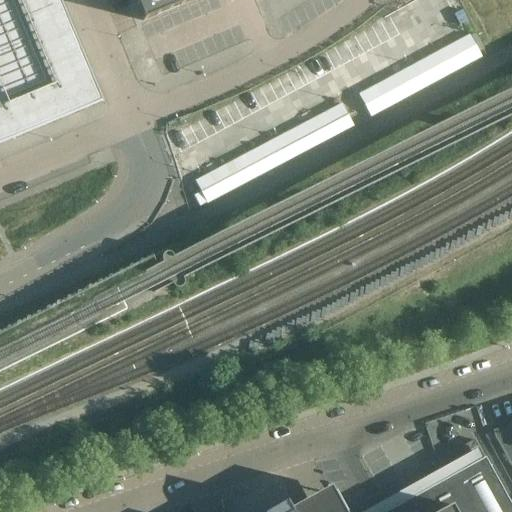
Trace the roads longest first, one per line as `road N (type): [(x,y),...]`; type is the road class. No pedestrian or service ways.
road 1 (unclassified): [(99,511),(511,376)]
road 2 (unclassified): [(134,122),(323,32),(372,0)]
road 3 (unclassified): [(134,122),(146,167),(140,203),(90,247)]
road 4 (unclassified): [(0,179),(134,122)]
road 5 (unclassified): [(134,122),(82,0)]
